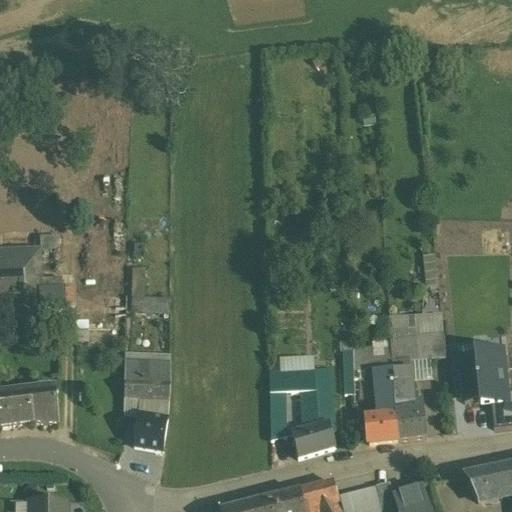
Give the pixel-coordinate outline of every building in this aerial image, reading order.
[(0,253),(0,302),(40,301),(41,301),(41,294),(39,252),(0,253)] [(144,273),(134,272),(133,283),(144,283),(144,273)] [(144,283),(133,283),(133,300),(143,301),(144,283)] [(61,293),(41,294),(41,301),(40,301),(40,308),(62,307),(61,293)] [(388,320),(390,342),(404,342),(406,362),(445,360),(441,316),(388,320)] [(390,342),(372,344),(373,350),(373,360),(391,359),(390,342)] [(404,342),(390,342),(391,359),(391,363),(406,362),(404,342)] [(373,350),(352,350),(352,353),(353,382),(354,396),(344,397),(345,405),(375,401),(373,375),(373,350)] [(505,394),(502,352),(475,355),(475,360),(460,361),(464,404),(480,403),(480,408),(491,407),(506,406),(505,394)] [(352,353),(343,354),(344,397),(354,396),(353,382),(352,353)] [(169,365),(125,364),(124,401),(168,402),(170,383),(169,365)] [(330,371),(269,374),(270,396),(285,396),(300,395),(316,395),(318,429),(328,427),(334,427),(333,410),(330,371)] [(392,374),(393,385),(395,417),(412,415),(410,373),(392,374)] [(392,374),(373,375),(375,401),(377,419),(395,417),(393,385),(392,374)] [(56,393),(30,396),(32,426),(59,429),(56,393)] [(491,407),(493,431),(511,429),(511,393),(505,394),(506,406),(491,407)] [(316,395),(300,395),(302,434),(318,429),(316,395)] [(30,396),(0,399),(0,430),(32,426),(30,396)] [(285,396),(270,396),(270,412),(285,412),(285,396)] [(285,412),(270,412),(271,444),(286,440),(285,412)] [(412,415),(395,417),(398,442),(426,439),(423,414),(412,415)] [(139,417),(134,449),(162,454),(167,421),(139,417)] [(377,419),(366,421),(368,446),(398,442),(395,417),(377,419)] [(302,434),(291,437),(298,461),(334,451),(328,427),(318,429),(302,434)] [(511,467),(463,478),(477,503),(511,495),(511,467)] [(332,484),(314,489),(315,511),(334,506),(338,504),(332,484)] [(389,485),(375,489),(380,511),(384,511),(395,509),(392,497),(389,485)] [(430,511),(423,487),(392,497),(395,509),(396,511),(430,511)] [(314,489),(299,493),(303,511),(312,511),(315,511),(314,489)] [(380,511),(375,489),(363,492),(368,511),(380,511)] [(368,511),(363,492),(351,495),(355,511),(368,511)] [(303,511),(299,493),(261,502),(263,511),(303,511)] [(342,511),(355,511),(351,495),(339,497),(342,511)] [(263,511),(261,502),(223,511),(263,511)]
